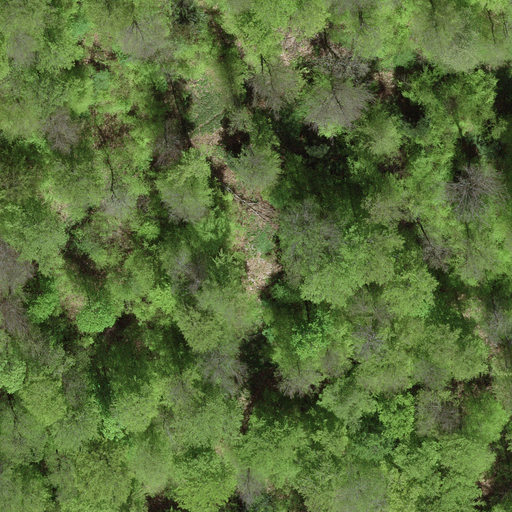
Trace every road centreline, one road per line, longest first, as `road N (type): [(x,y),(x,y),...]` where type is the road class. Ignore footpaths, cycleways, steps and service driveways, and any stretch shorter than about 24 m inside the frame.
road 1 (track): [(55,235),(195,119),(312,72),(368,62),(511,58)]
road 2 (track): [(51,511),(188,490),(213,452)]
